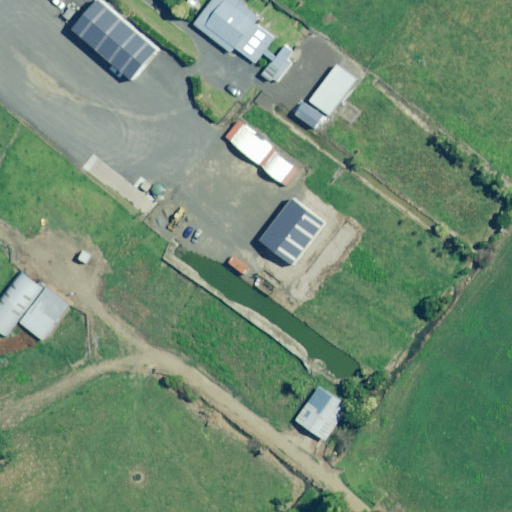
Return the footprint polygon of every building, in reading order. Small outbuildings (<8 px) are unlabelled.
[(102,0),(97,0),(71,31),(73,33),(67,40),(77,48),(83,41),(133,83),(144,70),(148,73),(165,52),(102,0)] [(199,3),(194,0),(186,0),(183,5),(193,12),(199,3)] [(275,55),(268,50),(275,40),(255,24),(260,18),(237,0),(214,0),(196,25),(232,53),(236,48),(256,64),(264,55),(270,59),(267,62),(270,64),(261,76),(271,84),(273,81),(277,84),(293,64),(288,60),(294,52),(284,44),(275,55)] [(316,88),(320,91),(312,101),(331,116),(358,80),(339,66),(327,82),(323,79),(316,88)] [(325,117),(303,101),(293,114),(315,130),(325,117)] [(225,136),(245,153),(242,155),(247,159),(249,157),(265,169),(278,154),(238,121),(225,136)] [(43,288),(20,270),(0,296),(0,331),(6,336),(43,288)] [(70,305),(47,287),(20,323),(43,340),(70,305)] [(349,406),(320,387),(297,421),(326,440),(349,406)]
